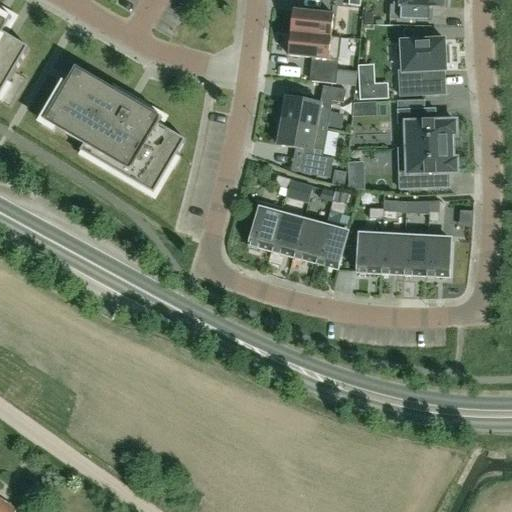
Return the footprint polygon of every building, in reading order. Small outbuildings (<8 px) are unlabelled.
[(0,0),(0,96),(1,97),(29,49),(3,34),(12,19),(0,11),(0,0)] [(390,21),(416,22),(416,8),(447,9),(447,0),(393,0),(393,6),(390,6),(390,21)] [(294,12),(291,34),(331,39),(331,38),(334,16),(294,12)] [(362,26),(371,26),(371,14),(363,14),(362,26)] [(331,39),(291,34),(289,57),(314,60),(312,83),(336,86),(341,39),(331,38),(331,39)] [(449,64),(448,48),(445,48),(444,43),(445,43),(445,40),(443,41),(403,43),(403,42),(401,42),(402,72),(399,72),(400,98),(435,96),(434,72),(444,72),(446,72),(446,70),(445,70),(445,65),(449,64)] [(80,152),(154,196),(186,141),(159,125),(162,119),(76,68),(44,122),(84,146),(80,152)] [(359,102),(386,100),(385,86),(358,87),(359,102)] [(278,122),(327,130),(333,102),(344,104),(346,92),(323,87),(320,105),(286,99),(285,107),(281,107),(278,122)] [(425,109),(397,110),(397,125),(407,125),(407,150),(452,148),(452,136),(456,136),(455,122),(434,123),(434,122),(426,122),(425,109)] [(278,146),(305,151),(301,174),(330,179),(334,160),(322,158),(327,130),(278,122),(275,137),(279,138),(278,146)] [(452,148),(407,150),(408,173),(399,174),(400,189),(428,188),(427,176),(436,176),(436,174),(457,174),(456,160),(453,160),(452,148)] [(343,188),(346,174),(334,173),(332,186),(343,188)] [(275,186),(289,190),(291,182),(291,180),(278,177),(275,186)] [(289,190),(286,199),(308,205),(313,188),(291,182),(289,190)] [(318,201),(331,204),(333,193),(321,190),(318,201)] [(330,212),(343,216),(346,206),(333,202),(330,212)] [(384,212),(404,213),(404,203),(385,202),(384,212)] [(417,203),(417,215),(429,215),(429,213),(429,203),(417,203)] [(429,213),(439,213),(439,203),(429,203),(429,213)] [(248,247),(271,253),(281,217),(283,210),(260,204),(248,247)] [(370,220),(383,221),(383,210),(370,210),(370,220)] [(316,266),(338,272),(350,228),(346,227),(349,217),(343,216),(330,212),(325,230),(326,230),(316,266)] [(429,223),(439,223),(439,213),(429,213),(429,215),(429,223)] [(271,253),(293,259),(303,224),(281,217),(271,253)] [(293,259),(316,266),(326,230),(325,230),(303,224),(293,259)] [(380,276),(403,277),(405,240),(406,233),(383,231),(382,239),(380,276)] [(418,241),(405,240),(403,277),(427,279),(428,241),(428,233),(418,233),(418,241)] [(357,275),(380,276),(382,239),(359,238),(357,275)] [(427,279),(450,280),(452,243),(428,241),(427,279)] [(0,511),(14,511),(16,510),(0,499),(0,511)]
